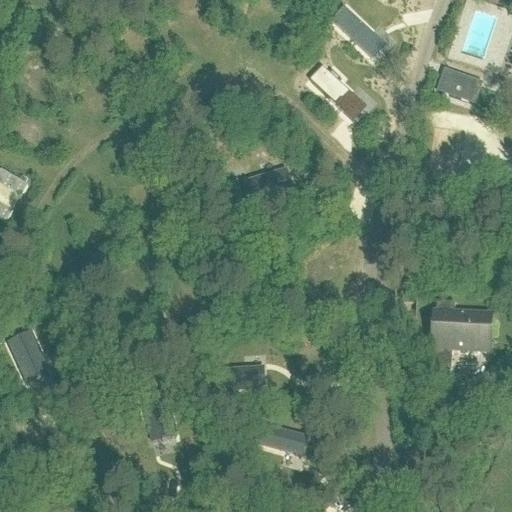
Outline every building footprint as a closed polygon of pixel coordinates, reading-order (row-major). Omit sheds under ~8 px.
[(444,78),(439,96),(463,104),(475,108),(481,88),(482,87),(445,75),(444,78)] [(245,180),(256,198),(278,187),(267,170),(245,180)] [(0,221),(7,226),(29,189),(2,174),(0,176),(0,221)] [(456,307),(437,306),(436,323),(433,374),(452,376),(453,355),(489,357),(491,318),(455,316),(456,307)] [(10,347),(27,385),(51,374),(33,336),(10,347)] [(217,375),(218,393),(266,390),(265,372),(217,375)] [(143,399),(152,440),(178,434),(169,393),(167,394),(143,399)] [(308,442),(261,428),(255,448),(303,461),(308,442)]
